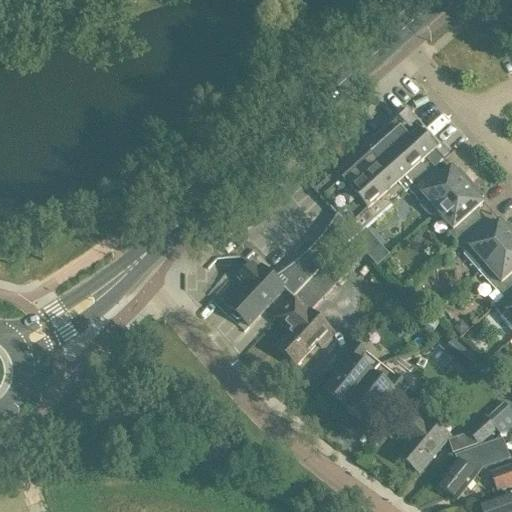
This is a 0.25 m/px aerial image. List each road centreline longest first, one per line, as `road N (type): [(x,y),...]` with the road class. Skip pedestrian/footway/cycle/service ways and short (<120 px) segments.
road 1 (secondary): [(132,268),(397,33)]
road 2 (residential): [(150,287),(248,403),(377,511)]
road 3 (secondary): [(22,360),(117,291),(127,272)]
road 4 (secondary): [(127,272),(106,274),(6,336)]
